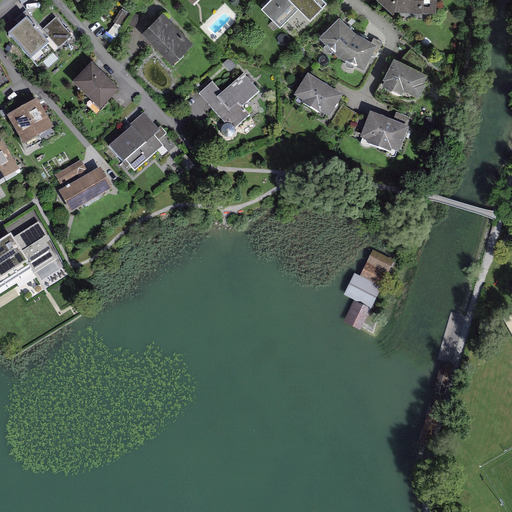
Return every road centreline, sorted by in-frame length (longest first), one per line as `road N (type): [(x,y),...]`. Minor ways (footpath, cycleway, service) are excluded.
road 1 (residential): [(183,137),(55,0)]
road 2 (residential): [(109,170),(0,47)]
road 3 (residential): [(356,0),(392,35),(362,105)]
